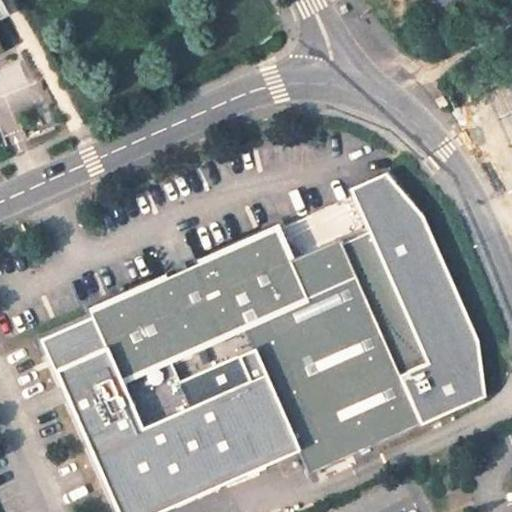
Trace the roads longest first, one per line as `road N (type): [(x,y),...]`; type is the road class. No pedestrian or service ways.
road 1 (tertiary): [(336,82),(275,83),(0,202)]
road 2 (tertiary): [(511,295),(477,205),(442,151),(394,103),(336,82)]
